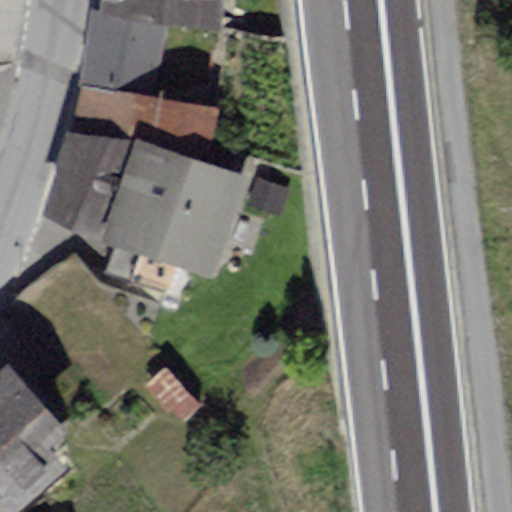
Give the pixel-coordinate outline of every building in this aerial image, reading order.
[(212,0),(102,0),(101,3),(166,17),(207,26),(212,0)] [(150,92),(166,17),(101,3),(97,2),(81,78),(150,92)] [(70,130),(125,142),(205,159),(216,106),(150,92),(81,78),(70,130)] [(108,222),(125,142),(70,130),(53,211),(108,222)] [(238,166),(205,159),(125,142),(108,222),(104,241),(217,264),(238,166)] [(11,366),(0,375),(0,511),(6,511),(63,464),(46,444),(65,428),(11,366)] [(184,418),(200,403),(169,369),(152,384),(184,418)]
